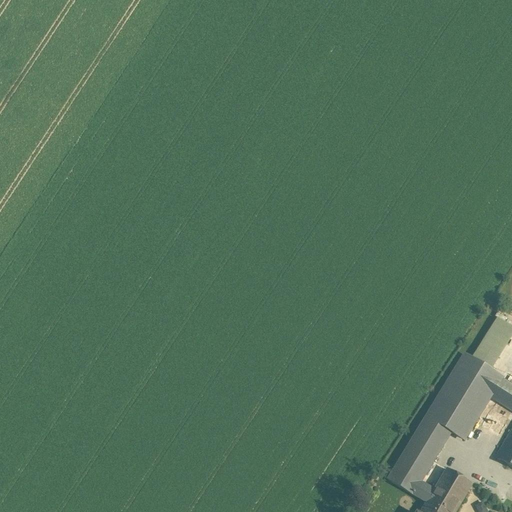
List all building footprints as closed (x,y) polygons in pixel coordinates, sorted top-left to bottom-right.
[(490,371),(511,336),(511,326),(496,317),(470,359),(473,360),(490,371)] [(447,470),(435,490),(432,488),(431,490),(416,481),(448,428),(464,438),(489,396),(500,377),(490,371),(473,360),(413,459),(398,484),(412,493),(424,500),(428,502),(443,511),(455,511),(472,485),(447,470)] [(500,377),(489,396),(495,399),(506,381),(500,377)] [(511,385),(506,381),(495,399),(511,409),(511,385)] [(508,419),(491,409),(488,415),(505,424),(508,419)] [(505,424),(488,415),(482,425),(499,434),(505,424)] [(511,430),(495,458),(511,468),(511,430)] [(405,454),(393,474),(389,472),(386,477),(398,484),(413,459),(405,454)] [(424,500),(412,493),(409,498),(420,505),(424,500)] [(487,511),(488,500),(477,500),(477,511),(487,511)] [(422,511),(443,511),(428,502),(422,511)]
